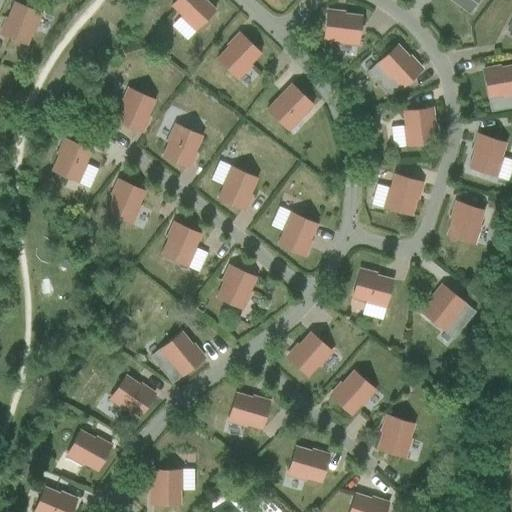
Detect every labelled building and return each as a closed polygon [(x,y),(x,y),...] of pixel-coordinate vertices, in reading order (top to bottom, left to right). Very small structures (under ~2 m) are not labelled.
[(180,18),(191,29),(193,28),(195,30),(214,11),(203,0),(176,0),(170,7),(181,17),(180,18)] [(26,45),(39,13),(13,3),(1,35),(26,45)] [(360,17),(326,12),(323,40),(338,42),(337,44),(353,46),(353,44),(357,44),(360,17)] [(249,65),(259,54),(240,35),(216,60),(236,79),(238,76),(239,78),(251,66),(249,65)] [(397,45),(376,64),(379,67),(377,68),(388,80),(390,79),(400,90),(420,71),(397,45)] [(502,96),(502,98),(511,96),(511,66),(482,72),(487,99),(502,96)] [(389,99),(397,92),(389,84),(382,91),(389,99)] [(290,85),(265,110),(280,125),(290,115),(293,118),(300,111),(303,114),(312,106),(290,85)] [(140,132),(154,101),(129,90),(127,93),(125,92),(119,107),(121,107),(115,121),(140,132)] [(499,100),(488,102),(490,112),(501,110),(499,100)] [(434,143),(430,109),(402,112),(404,127),(402,127),(404,143),(406,143),(406,146),(434,143)] [(187,168),(201,137),(176,125),(174,129),(172,128),(166,142),(168,143),(162,157),(187,168)] [(468,168),(494,177),(495,173),(497,174),(502,159),(500,158),(505,144),(478,135),(468,168)] [(90,151),(65,140),(51,171),(76,182),(78,179),(79,180),(86,165),(84,165),(90,151)] [(242,211),(256,179),(231,168),(229,171),(228,170),(221,185),(223,186),(217,199),(242,211)] [(410,216),(420,183),(393,175),(389,189),(387,189),(383,204),(385,205),(384,208),(410,216)] [(144,192),(119,181),(105,212),(130,223),(131,220),(133,221),(140,206),(138,206),(144,192)] [(378,184),(372,203),(381,206),(387,187),(378,184)] [(483,211),(457,203),(446,236),(472,244),(473,241),(475,242),(480,226),(478,225),(483,211)] [(316,225),(291,214),(289,217),(287,216),(281,231),(283,231),(276,245),(302,256),(316,225)] [(189,264),(195,249),(193,248),(200,235),(174,223),(160,255),(185,266),(187,263),(189,264)] [(241,309),(242,306),(244,307),(251,292),(249,292),(255,278),(230,266),(215,298),(241,309)] [(391,280),(358,271),(351,298),(365,302),(365,304),(380,308),(381,306),(384,307),(391,280)] [(454,315),(464,304),(442,286),(420,313),(442,331),(444,328),(446,329),(456,317),(454,315)] [(475,312),(467,306),(460,315),(468,321),(475,312)] [(181,376),(202,359),(181,332),(159,350),(161,352),(160,354),(170,366),(171,365),(181,376)] [(309,333),(286,359),(307,377),(317,366),(318,367),(329,355),(327,354),(330,351),(309,333)] [(350,416),(373,390),(353,371),(330,397),(350,416)] [(125,410),(138,418),(153,395),(125,376),(109,399),(112,401),(111,402),(124,411),(125,410)] [(235,393),(227,420),(230,421),(230,423),(245,427),(246,425),(260,430),(268,403),(235,393)] [(376,449),(402,458),(413,425),(387,416),(386,420),(384,419),(379,434),(381,435),(376,449)] [(83,464),(96,472),(109,447),(79,431),(66,455),(69,457),(68,458),(82,466),(83,464)] [(294,447),(286,474),(290,475),(289,477),(305,481),(305,479),(320,483),(327,457),(294,447)] [(151,505),(179,505),(179,490),(181,490),(181,474),(179,474),(179,470),(151,470),(151,505)] [(70,511),(75,501),(44,488),(33,511),(70,511)] [(384,511),(387,505),(354,494),(348,511),(384,511)]
